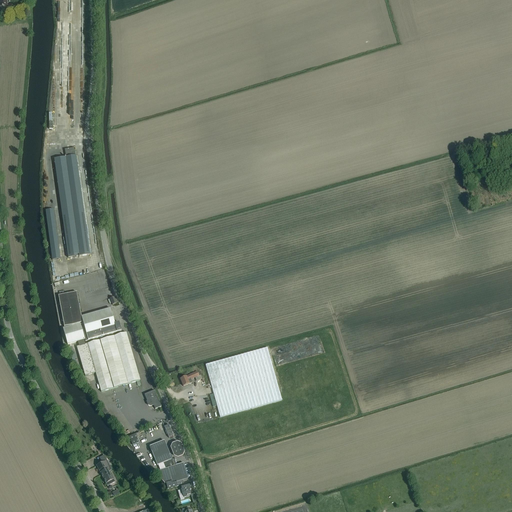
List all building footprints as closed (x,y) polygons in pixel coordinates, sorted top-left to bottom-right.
[(0,0),(0,7),(2,8),(7,8),(7,4),(8,4),(8,0),(0,0)] [(76,156),(71,157),(54,159),(68,258),(90,255),(76,156)] [(60,259),(54,210),(45,211),(52,261),(60,259)] [(115,324),(110,309),(81,317),(77,293),(58,296),(64,328),(63,329),(67,345),(85,340),(85,342),(121,331),(119,323),(115,324)] [(100,340),(115,389),(135,382),(140,381),(126,333),(100,340)] [(101,393),(115,389),(100,340),(77,347),(85,376),(96,373),(101,393)] [(220,417),(281,400),(267,348),(205,365),(220,417)] [(185,377),(180,379),(183,387),(192,383),(191,380),(195,378),(196,381),(202,379),(200,375),(199,376),(197,372),(189,376),(186,377),(185,377)] [(154,391),(150,393),(144,395),(148,404),(151,406),(153,405),(155,409),(161,407),(154,391)] [(173,436),(169,427),(165,429),(169,438),(173,436)] [(136,434),(129,437),(132,446),(140,443),(136,434)] [(172,484),(176,483),(188,479),(183,464),(174,466),(164,441),(149,447),(157,466),(163,463),(165,469),(155,472),(164,484),(165,484),(172,482),(172,484)] [(101,464),(96,466),(107,486),(112,484),(114,482),(111,476),(112,475),(110,471),(112,470),(109,466),(108,466),(108,465),(111,464),(108,460),(105,462),(101,464)] [(181,490),(178,491),(180,501),(184,499),(184,498),(185,497),(191,495),(192,497),(190,491),(191,491),(191,490),(190,491),(189,488),(190,488),(188,483),(184,485),(180,486),(182,490),(181,490)]
